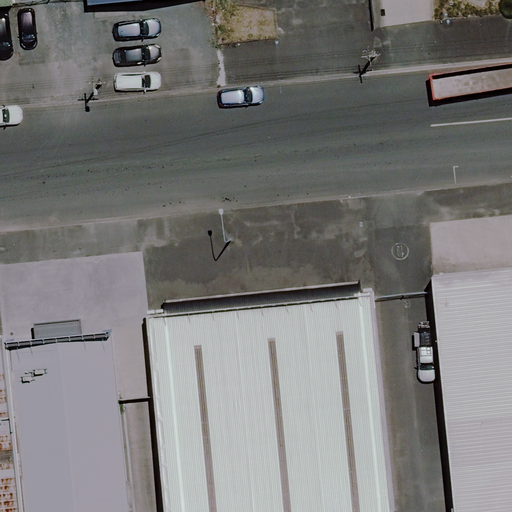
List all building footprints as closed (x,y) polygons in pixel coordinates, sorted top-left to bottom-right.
[(45,0),(0,0),(0,19),(47,15),(45,0)] [(231,0),(106,0),(108,14),(232,3),(231,0)] [(511,511),(511,279),(470,284),(491,511),(511,511)] [(422,511),(404,315),(179,335),(194,511),(422,511)] [(163,511),(148,341),(49,350),(63,511),(163,511)] [(0,511),(63,511),(49,350),(0,354),(0,511)]
